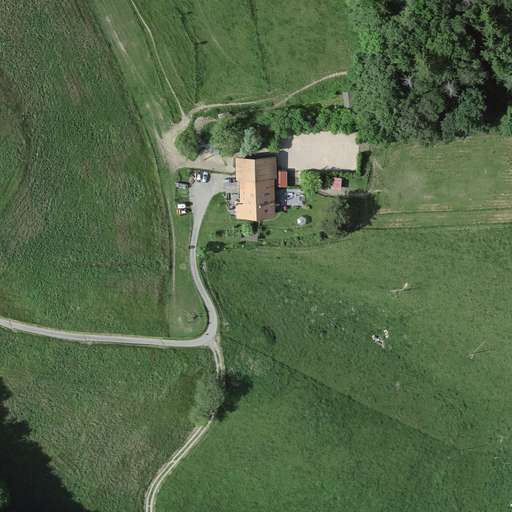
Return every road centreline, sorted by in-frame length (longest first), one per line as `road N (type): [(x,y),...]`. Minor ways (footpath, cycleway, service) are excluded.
road 1 (unclassified): [(149,511),(157,480),(203,427),(218,392),(207,337),(211,308),(191,257),(199,185)]
road 2 (track): [(0,321),(79,337),(207,337)]
